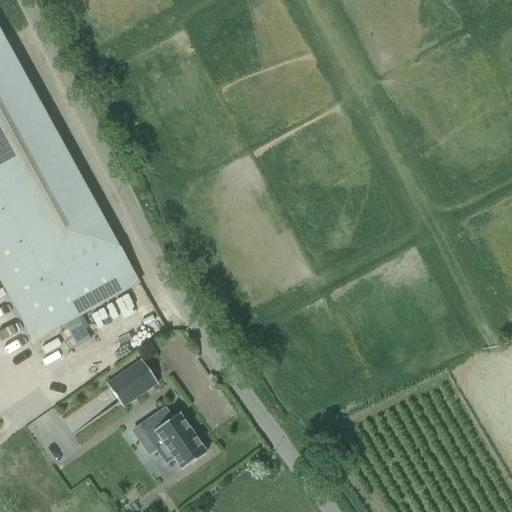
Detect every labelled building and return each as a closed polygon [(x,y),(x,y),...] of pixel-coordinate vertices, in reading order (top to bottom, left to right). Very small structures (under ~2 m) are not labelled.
[(0,280),(33,341),(139,283),(0,29),(0,280)] [(59,334),(69,351),(90,340),(80,322),(59,334)] [(141,361),(106,386),(122,409),(157,385),(141,361)] [(0,421),(9,417),(0,398),(0,421)] [(172,459),(181,471),(206,454),(178,415),(171,419),(164,410),(148,421),(155,431),(154,432),(162,444),(155,449),(165,464),(172,459)]
